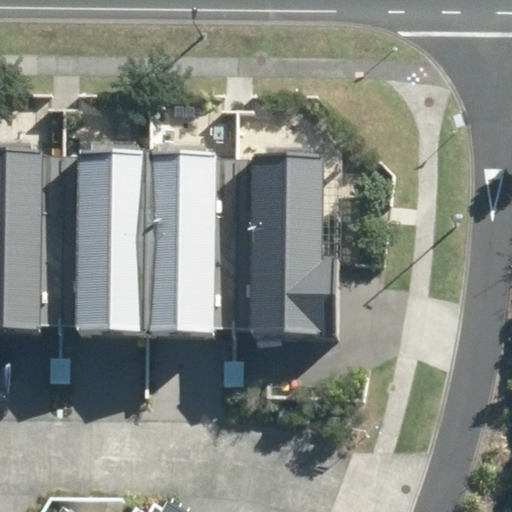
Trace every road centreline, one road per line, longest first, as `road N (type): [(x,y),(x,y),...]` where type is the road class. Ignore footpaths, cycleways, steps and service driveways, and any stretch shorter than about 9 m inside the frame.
road 1 (residential): [(418,511),(445,448),(494,220),(504,0)]
road 2 (residential): [(0,465),(247,468),(338,478),(418,511)]
